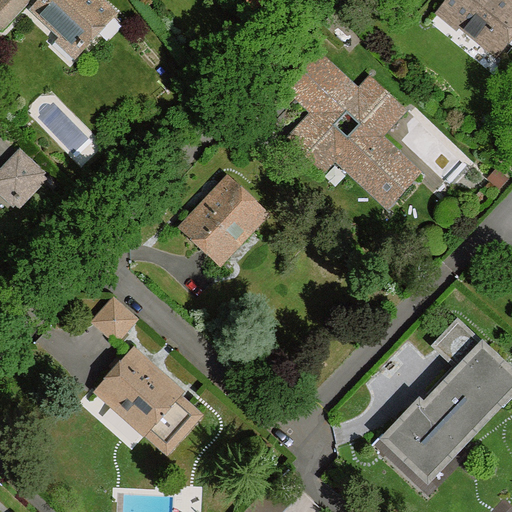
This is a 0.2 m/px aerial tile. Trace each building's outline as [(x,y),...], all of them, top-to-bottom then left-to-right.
[(0,0),(0,28),(28,0),(0,0)] [(107,0),(39,0),(30,10),(78,52),(117,9),(107,0)] [(511,0),(450,0),(439,14),(459,30),(462,26),(497,54),(511,36),(511,0)] [(410,113),(371,76),(358,89),(324,57),(290,94),(309,112),(286,138),(326,174),(335,164),(389,214),(425,174),(386,138),(410,113)] [(0,200),(12,212),(44,179),(18,154),(0,173),(0,200)] [(271,214),(228,174),(180,226),(222,265),(271,214)] [(111,302),(92,323),(114,343),(133,323),(111,302)] [(432,486),(511,398),(511,368),(460,321),(435,348),(458,368),(425,404),(418,398),(380,439),(432,486)] [(94,392),(164,456),(203,413),(134,349),(94,392)]
